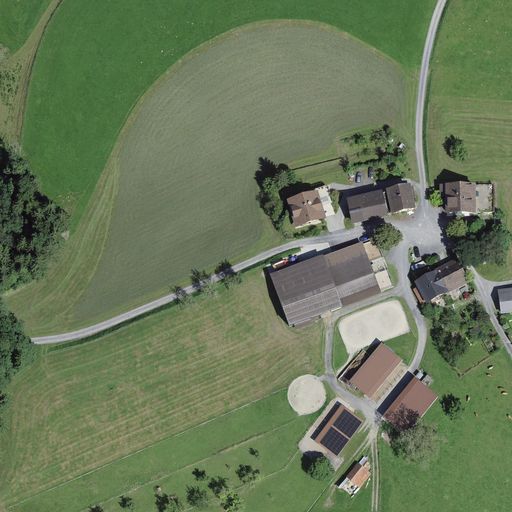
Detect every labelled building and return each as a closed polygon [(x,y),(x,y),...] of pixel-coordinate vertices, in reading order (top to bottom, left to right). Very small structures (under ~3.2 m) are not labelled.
[(483,187),(444,187),(444,200),(451,200),(451,214),(483,214),(483,187)] [(415,189),(353,200),(357,224),(420,214),(415,189)] [(322,194),(292,201),(299,227),(328,220),(322,194)] [(365,245),(277,277),(295,328),(383,296),(365,245)] [(433,275),(429,270),(419,276),(425,286),(421,288),(431,306),(473,282),(460,260),(433,275)] [(511,312),(511,290),(501,291),(502,313),(511,312)] [(405,363),(384,346),(352,384),(373,401),(405,363)] [(437,397),(415,379),(385,417),(407,434),(437,397)] [(364,423),(343,407),(317,442),(338,458),(364,423)] [(371,475),(363,469),(353,482),(361,488),(371,475)]
